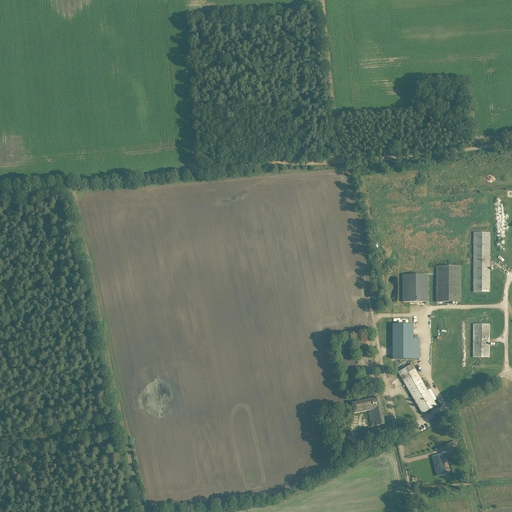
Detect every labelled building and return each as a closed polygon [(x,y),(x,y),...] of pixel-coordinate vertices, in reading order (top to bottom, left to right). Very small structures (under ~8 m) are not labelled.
[(474,232),(474,292),(491,292),(491,232),(474,232)] [(436,266),(437,302),(462,302),(462,265),(436,266)] [(429,274),(404,274),(403,302),(429,302),(429,274)] [(413,324),(393,324),(393,359),(413,359),(413,324)] [(474,324),(473,357),(490,357),(491,324),(474,324)] [(428,382),(424,384),(414,364),(400,371),(421,414),(438,406),(435,400),(437,399),(428,382)] [(375,426),(377,425),(385,424),(379,397),(351,403),(354,414),(368,411),(371,427),(359,429),(361,439),(370,437),(377,436),(375,426)] [(446,454),(433,457),(437,476),(446,474),(443,460),(447,459),(446,454)]
